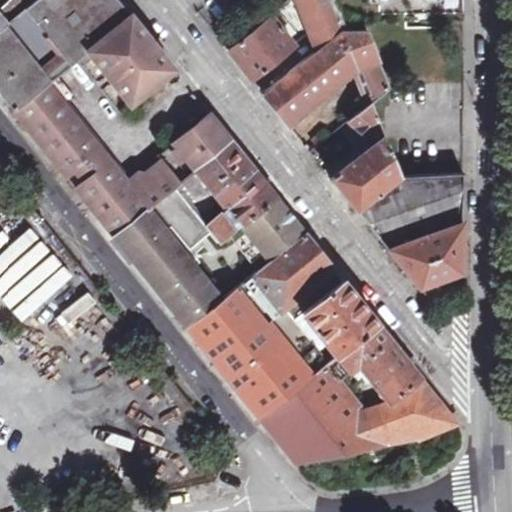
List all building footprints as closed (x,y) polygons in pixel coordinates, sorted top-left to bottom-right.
[(131,15),(118,0),(37,0),(0,30),(0,92),(15,111),(48,84),(87,51),(131,15)] [(0,30),(37,0),(10,0),(0,9),(0,30)] [(340,33),(343,33),(329,0),(303,0),(321,48),(340,33)] [(173,68),(131,15),(87,51),(130,103),(173,68)] [(254,82),(297,46),(272,16),(229,51),(254,82)] [(359,69),(380,61),(369,33),(343,33),(340,33),(321,48),(263,94),(289,126),(359,69)] [(131,186),(48,84),(15,111),(68,178),(75,172),(85,184),(77,189),(114,235),(150,205),(173,187),(231,140),(209,114),(175,141),(179,146),(131,186)] [(356,210),(400,176),(371,103),(347,122),(371,145),(331,178),(356,210)] [(228,234),(275,196),(231,140),(173,187),(210,233),(217,242),(228,234)] [(388,250),(461,223),(463,172),(400,176),(356,210),(388,250)] [(150,205),(187,251),(210,233),(173,187),(150,205)] [(258,270),(305,233),(275,196),(228,234),(258,270)] [(150,205),(114,235),(187,326),(221,300),(183,253),(187,251),(150,205)] [(418,287),(460,272),(461,223),(388,250),(418,287)] [(248,280),(237,288),(267,324),(271,323),(314,375),(328,364),(293,321),(300,315),(335,358),(378,324),(305,233),(258,270),(248,280)] [(221,300),(187,326),(261,418),(314,375),(271,323),(267,324),(237,288),(221,300)] [(378,324),(335,358),(330,362),(344,380),(358,371),(361,371),(384,401),(390,407),(423,381),(378,324)] [(456,421),(423,381),(390,407),(384,401),(365,408),(344,380),(330,362),(328,364),(314,375),(261,418),(298,464),(415,440),(456,424),(456,421)]
